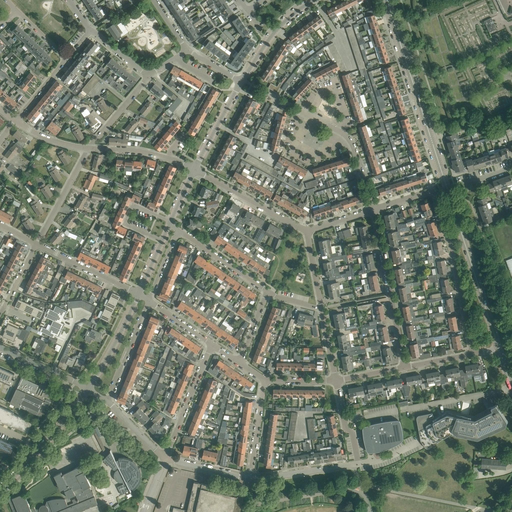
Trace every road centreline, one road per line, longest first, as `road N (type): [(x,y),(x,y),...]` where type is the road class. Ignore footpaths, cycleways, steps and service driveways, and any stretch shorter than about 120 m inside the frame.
road 1 (residential): [(471,354),(434,192),(373,209)]
road 2 (tertiary): [(446,188),(387,0)]
road 3 (unknown): [(343,133),(326,90),(303,111),(288,151),(309,164),(354,150)]
road 4 (tertiary): [(498,348),(446,188)]
road 5 (residential): [(373,209),(346,135),(281,100)]
road 6 (residential): [(0,489),(88,388)]
road 7 (residential): [(306,231),(194,168)]
road 8 (residential): [(164,458),(213,346)]
